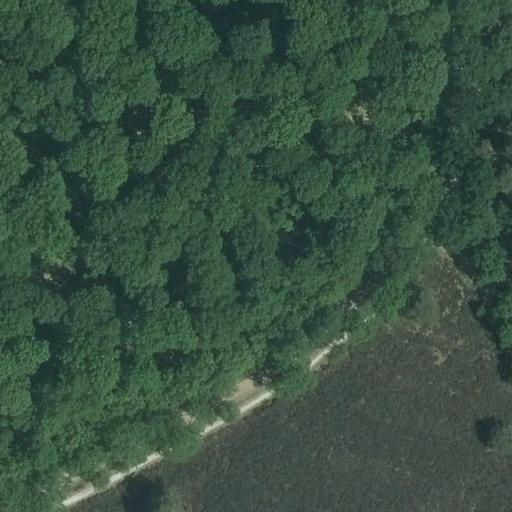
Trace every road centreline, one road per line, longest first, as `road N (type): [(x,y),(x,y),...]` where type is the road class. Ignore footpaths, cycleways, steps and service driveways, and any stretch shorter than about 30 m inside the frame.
road 1 (track): [(0,510),(276,366),(344,309),(408,233)]
road 2 (track): [(408,233),(449,135),(474,0)]
road 3 (track): [(422,240),(465,256),(511,321)]
